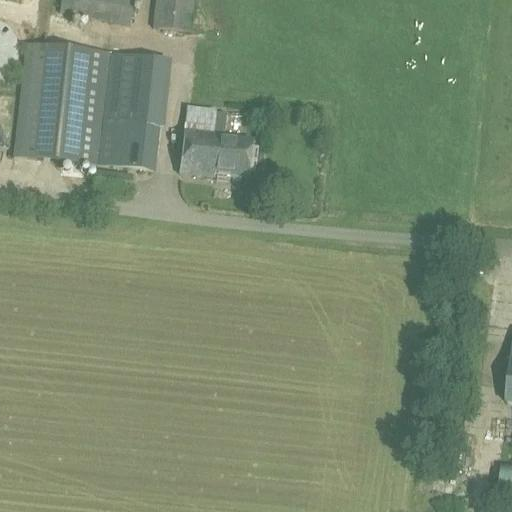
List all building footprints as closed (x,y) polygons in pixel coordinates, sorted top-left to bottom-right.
[(133,0),(59,0),(57,15),(129,28),(133,0)] [(190,35),(193,0),(154,0),(151,31),(190,35)] [(9,74),(9,73),(10,72),(11,71),(11,70),(12,70),(12,69),(13,68),(13,67),(14,66),(14,65),(15,64),(15,63),(15,62),(16,62),(16,61),(16,60),(16,59),(17,58),(17,57),(17,56),(17,55),(17,54),(17,53),(17,52),(17,51),(17,50),(17,49),(17,48),(16,47),(16,46),(16,45),(16,44),(15,43),(15,42),(15,41),(14,40),(14,39),(13,38),(13,37),(13,36),(12,36),(11,35),(11,34),(10,33),(10,32),(9,32),(8,31),(8,30),(7,29),(6,29),(5,28),(4,27),(3,26),(2,26),(1,25),(0,25),(0,24),(0,80),(1,80),(2,79),(3,79),(4,78),(5,77),(6,76),(7,76),(7,75),(8,74),(9,74)] [(163,131),(171,63),(116,57),(109,121),(101,121),(108,55),(47,48),(27,46),(15,159),(34,162),(154,175),(160,130),(163,131)] [(214,178),(249,181),(252,141),(223,138),(224,135),(226,115),(215,114),(213,133),(183,130),(178,177),(214,181),(214,178)] [(129,198),(132,177),(95,173),(92,194),(129,198)] [(511,510),(511,467),(501,466),(496,510),(511,510)]
